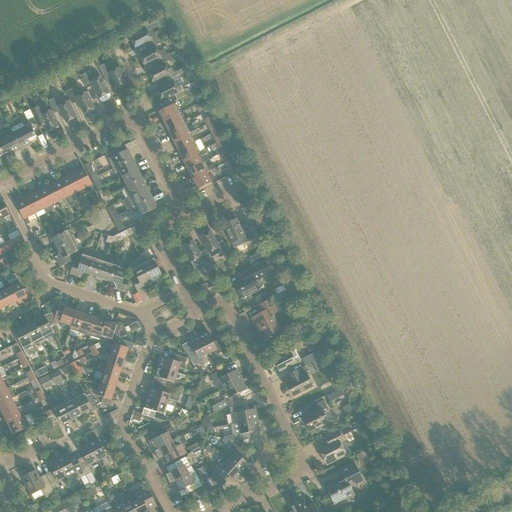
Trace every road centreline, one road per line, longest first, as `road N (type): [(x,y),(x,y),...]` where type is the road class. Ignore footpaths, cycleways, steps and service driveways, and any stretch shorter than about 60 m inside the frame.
road 1 (residential): [(217,511),(302,470),(231,313),(215,306),(194,314)]
road 2 (residential): [(0,181),(133,122),(179,212)]
road 3 (residential): [(166,511),(122,424),(155,333)]
road 4 (residential): [(144,312),(45,283),(31,256)]
